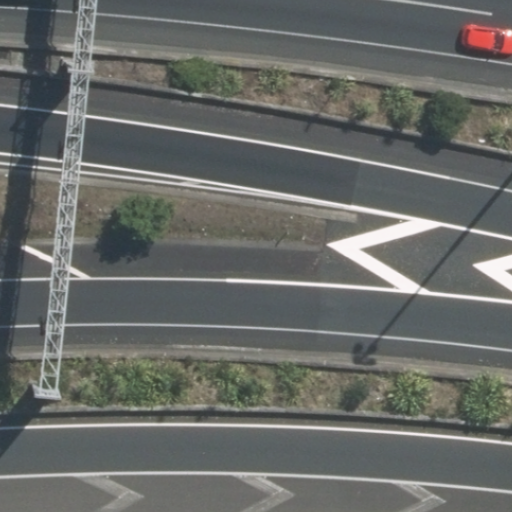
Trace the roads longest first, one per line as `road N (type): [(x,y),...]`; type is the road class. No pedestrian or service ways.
road 1 (motorway): [(0,124),(125,137),(511,217)]
road 2 (motorway): [(0,304),(88,299),(511,324)]
road 3 (motorway): [(511,459),(395,449),(0,446)]
road 4 (motorway): [(202,0),(511,37)]
